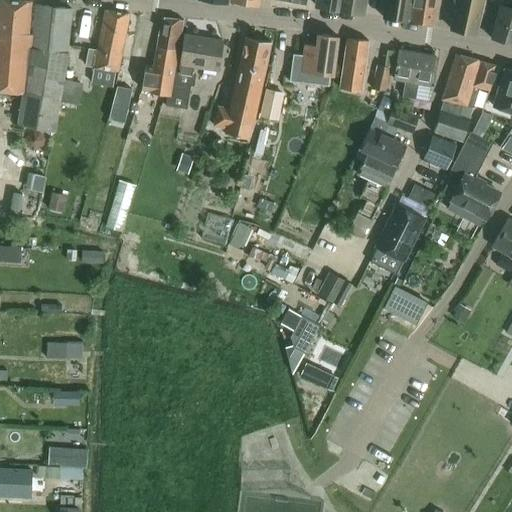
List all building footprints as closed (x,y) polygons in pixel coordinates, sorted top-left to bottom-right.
[(54,132),(67,52),(71,9),(35,6),(32,35),(28,35),(30,3),(0,0),(0,91),(23,94),(18,126),(54,132)] [(339,10),(340,0),(316,0),(315,6),(339,10)] [(340,0),(339,10),(362,15),(364,0),(340,0)] [(407,21),(409,0),(387,0),(385,18),(407,21)] [(413,0),(410,22),(433,26),(436,0),(413,0)] [(457,0),(451,30),(474,35),(481,0),(457,0)] [(74,26),(91,32),(99,8),(83,2),(74,26)] [(511,9),(499,6),(491,39),(511,44),(511,9)] [(105,10),(99,38),(123,43),(129,14),(105,10)] [(162,18),(156,48),(178,51),(183,20),(162,18)] [(317,34),(317,35),(316,46),(304,45),(301,72),(333,76),(338,37),(317,34)] [(176,73),(172,95),(172,97),(166,96),(165,106),(186,109),(191,85),(194,86),(196,76),(191,75),(193,66),(217,70),(222,40),(185,35),(179,73),(176,73)] [(248,139),(251,124),(253,124),(269,51),(268,50),(270,42),(245,36),(243,45),(242,45),(228,109),(218,107),(213,125),(226,128),(224,133),(248,139)] [(123,43),(99,38),(97,51),(89,49),(85,65),(118,72),(123,43)] [(339,89),(360,92),(368,41),(347,38),(339,89)] [(178,51),(156,48),(153,67),(145,66),(141,89),(149,91),(149,92),(170,95),(178,51)] [(398,50),(397,58),(393,80),(404,82),(402,97),(414,99),(417,84),(429,86),(434,56),(398,50)] [(462,105),(465,106),(473,108),(478,88),(488,91),(496,67),(480,62),(480,61),(456,54),(441,99),(443,99),(433,131),(463,142),(470,119),(459,116),(462,105)] [(371,88),(374,89),(368,106),(378,110),(384,92),(385,92),(391,68),(376,65),(371,88)] [(511,112),(511,70),(504,68),(492,107),(511,112)] [(276,116),(286,74),(272,71),(262,113),(276,116)] [(133,74),(119,72),(115,85),(130,89),(133,74)] [(64,82),(60,105),(78,108),(82,85),(64,82)] [(123,122),(131,90),(115,86),(111,102),(106,119),(123,122)] [(359,149),(366,153),(396,166),(405,146),(382,135),(388,124),(412,133),(419,118),(394,108),(387,123),(374,117),(359,149)] [(479,221),(482,216),(486,219),(499,194),(473,180),(492,144),(470,132),(450,170),(462,176),(450,200),(467,209),(465,213),(479,221)] [(432,136),(423,161),(447,171),(457,145),(432,136)] [(396,166),(366,153),(357,174),(366,178),(363,184),(367,186),(362,198),(367,200),(360,215),(371,220),(386,187),(396,166)] [(428,211),(436,193),(414,182),(406,200),(428,211)] [(134,188),(117,183),(104,229),(120,234),(134,188)] [(403,261),(424,219),(396,205),(376,247),(403,261)] [(207,213),(200,239),(225,245),(231,220),(207,213)] [(511,222),(507,220),(492,247),(511,257),(511,222)] [(245,246),(251,228),(236,222),(229,240),(245,246)] [(434,242),(449,248),(453,239),(438,233),(434,242)] [(19,247),(0,246),(0,260),(19,261),(19,247)] [(289,261),(304,262),(305,251),(290,250),(289,261)] [(81,253),(81,265),(102,265),(102,253),(81,253)] [(268,275),(286,281),(292,264),(275,258),(268,275)] [(345,284),(329,276),(318,297),(333,305),(345,284)] [(425,303),(393,287),(382,309),(414,325),(425,303)] [(271,299),(265,313),(291,326),(298,312),(271,299)] [(41,303),(40,313),(60,314),(61,304),(41,303)] [(459,305),(452,318),(463,324),(470,312),(459,305)] [(286,344),(304,354),(319,326),(301,316),(286,344)] [(82,359),(83,343),(67,343),(67,344),(39,343),(38,358),(66,359),(66,350),(74,350),(74,359),(82,359)] [(496,344),(485,363),(497,370),(508,351),(496,344)] [(308,360),(337,369),(342,354),(312,345),(308,360)] [(338,380),(308,366),(302,379),(332,392),(338,380)] [(52,394),(52,409),(77,409),(77,394),(52,394)] [(383,429),(401,435),(407,417),(390,411),(383,429)] [(85,451),(47,450),(46,468),(85,470),(85,451)] [(381,460),(359,457),(355,487),(377,490),(381,460)] [(0,489),(15,490),(15,497),(32,498),(32,490),(33,469),(0,468),(0,489)] [(81,470),(60,469),(59,482),(80,483),(81,470)]
